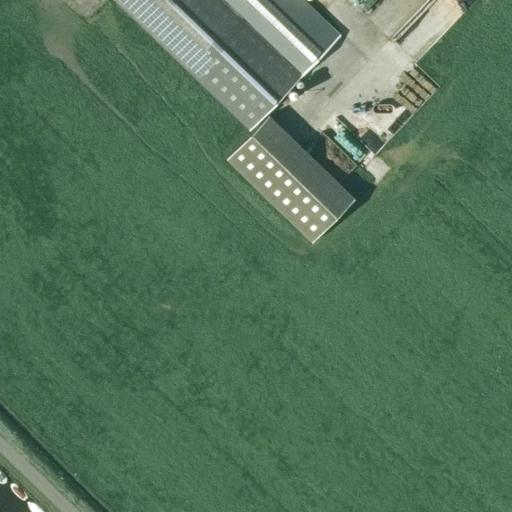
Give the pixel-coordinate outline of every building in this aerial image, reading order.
[(339,34),(302,0),(116,0),(186,67),(232,19),(295,80),(339,34)] [(437,0),(353,0),(362,10),(373,0),(387,0),(405,20),(393,30),(392,37),(437,0)] [(381,93),(390,81),(378,71),(369,83),(381,93)] [(215,99),(207,111),(229,127),(238,116),(215,99)] [(225,158),(310,241),(353,197),(267,114),(225,158)]
